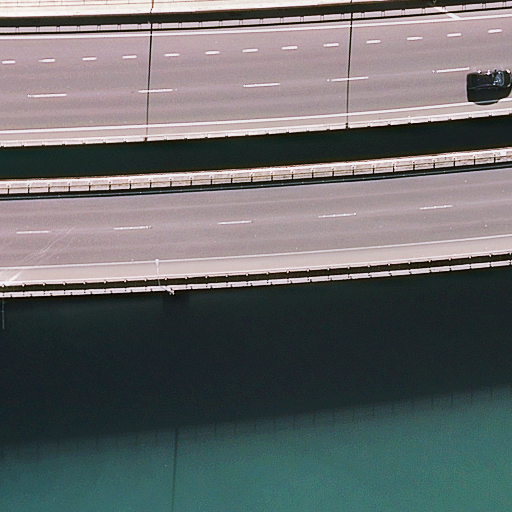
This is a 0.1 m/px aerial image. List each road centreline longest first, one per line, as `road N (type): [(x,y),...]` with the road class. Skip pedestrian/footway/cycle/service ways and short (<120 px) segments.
road 1 (trunk): [(511,204),(346,222),(0,235)]
road 2 (trunk): [(0,100),(511,72)]
